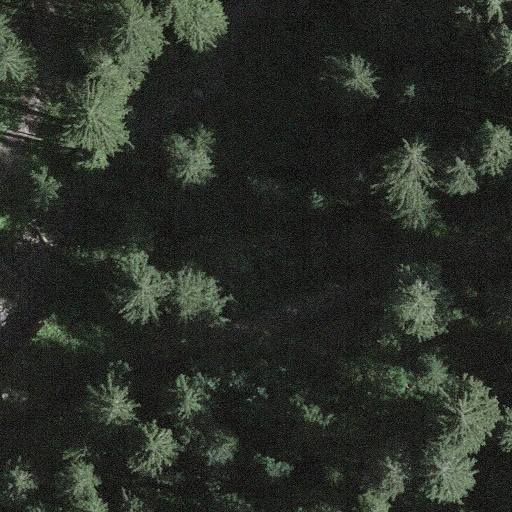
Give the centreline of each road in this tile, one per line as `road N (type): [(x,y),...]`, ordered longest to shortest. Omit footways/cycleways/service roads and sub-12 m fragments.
road 1 (track): [(0,399),(350,297),(448,250),(511,244)]
road 2 (track): [(47,0),(48,54),(34,97),(0,151)]
